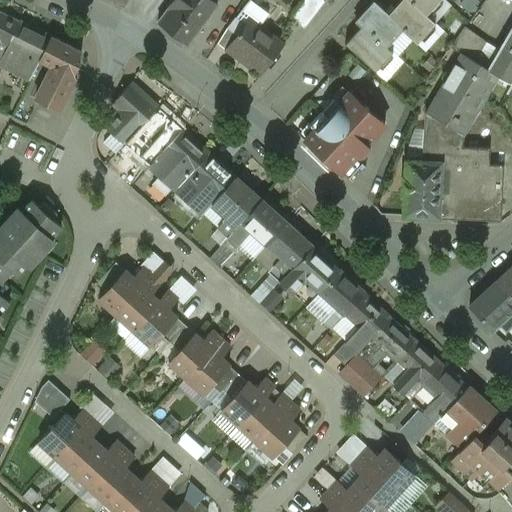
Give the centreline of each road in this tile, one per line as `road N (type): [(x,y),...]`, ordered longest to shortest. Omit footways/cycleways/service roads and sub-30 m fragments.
road 1 (residential): [(116,194),(339,400),(338,423),(257,511)]
road 2 (residential): [(437,303),(266,133),(130,29)]
road 3 (residential): [(46,341),(243,511)]
road 4 (residential): [(76,153),(130,29)]
